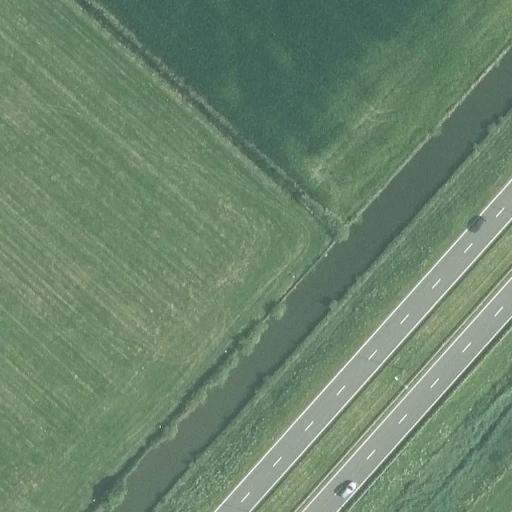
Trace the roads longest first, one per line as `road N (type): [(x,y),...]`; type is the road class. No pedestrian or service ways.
road 1 (trunk): [(511,192),(226,511)]
road 2 (trunk): [(319,511),(511,296)]
